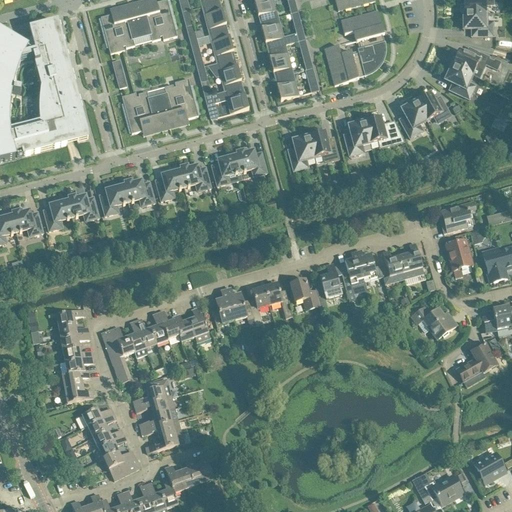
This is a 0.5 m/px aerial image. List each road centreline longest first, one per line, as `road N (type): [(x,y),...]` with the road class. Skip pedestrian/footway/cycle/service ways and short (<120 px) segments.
road 1 (residential): [(91,325),(317,262),(326,250),(426,234),(447,295),(468,301)]
road 2 (residential): [(425,0),(422,48),(390,87),(267,121)]
road 3 (residential): [(112,164),(69,0)]
road 4 (residential): [(267,121),(112,164)]
road 5 (residential): [(147,471),(91,325)]
road 6 (residential): [(235,0),(267,121)]
